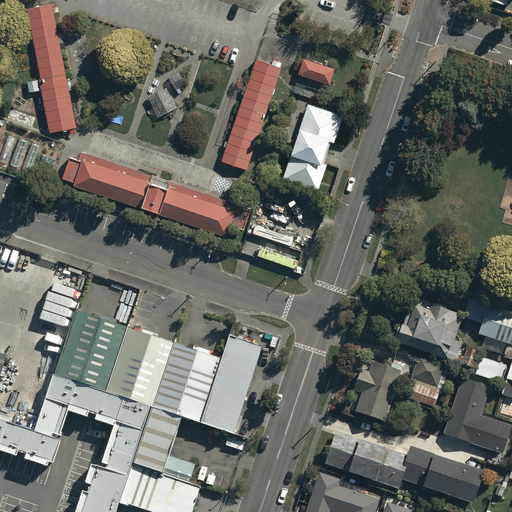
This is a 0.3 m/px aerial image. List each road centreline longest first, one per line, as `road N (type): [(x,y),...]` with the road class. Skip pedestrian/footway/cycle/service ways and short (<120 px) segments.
road 1 (residential): [(0,209),(324,319)]
road 2 (tertiary): [(324,319),(426,22)]
road 3 (tertiary): [(259,511),(324,319)]
